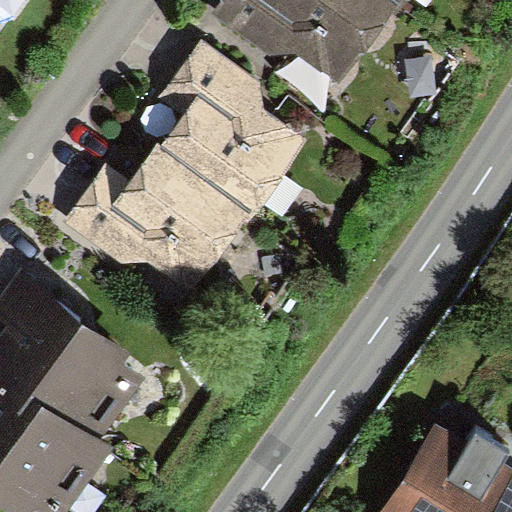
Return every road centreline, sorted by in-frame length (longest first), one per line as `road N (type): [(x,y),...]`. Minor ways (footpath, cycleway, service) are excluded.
road 1 (tertiary): [(240,511),(511,134)]
road 2 (residential): [(0,187),(132,0)]
